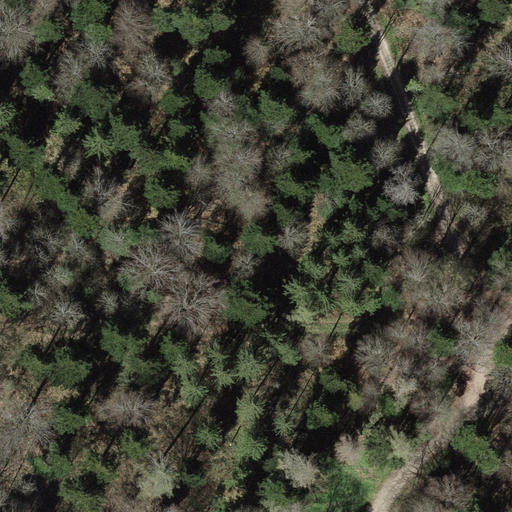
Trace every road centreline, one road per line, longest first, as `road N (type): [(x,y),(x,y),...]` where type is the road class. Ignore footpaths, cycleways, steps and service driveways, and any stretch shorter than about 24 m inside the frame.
road 1 (track): [(364,0),(424,156),(497,295),(494,346),(511,344)]
road 2 (track): [(494,346),(457,419),(391,482),(378,511)]
